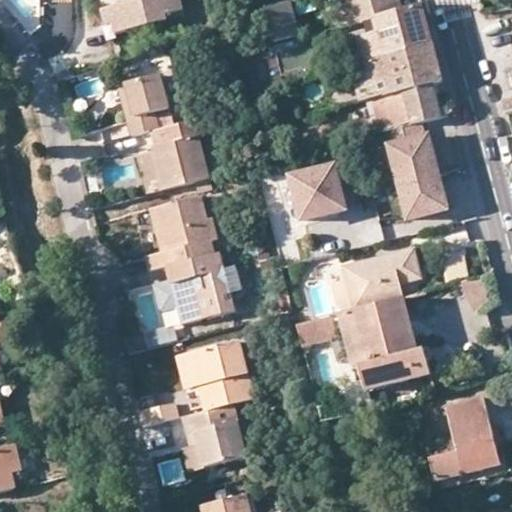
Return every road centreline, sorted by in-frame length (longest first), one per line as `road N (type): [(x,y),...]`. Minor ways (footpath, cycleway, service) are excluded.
road 1 (residential): [(149,511),(48,104),(36,71),(0,28)]
road 2 (secondary): [(511,251),(446,0)]
